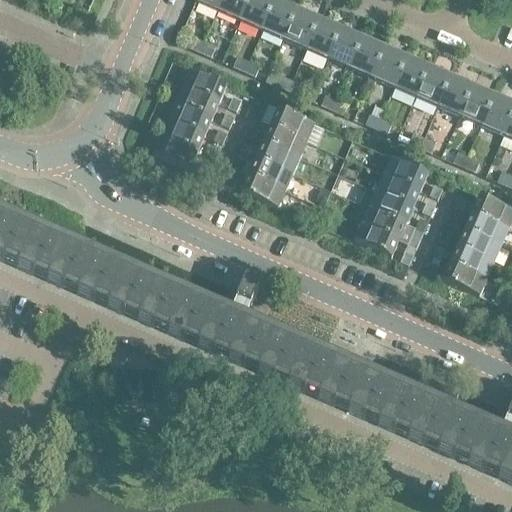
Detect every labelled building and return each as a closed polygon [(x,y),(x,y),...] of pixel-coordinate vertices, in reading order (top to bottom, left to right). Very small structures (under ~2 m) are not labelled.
[(218,14),(223,0),(196,0),(195,5),(195,6),(196,5),(218,14)] [(239,24),(249,0),(223,0),(218,14),(239,24)] [(261,34),(275,3),(266,0),(249,0),(239,24),(261,34)] [(284,43),(297,13),(275,3),(261,34),(284,43)] [(306,53),(319,23),(297,13),(284,43),(306,53)] [(327,62),(341,32),(319,23),(306,53),(327,62)] [(349,72),(363,42),(341,32),(327,62),(349,72)] [(200,57),(205,46),(193,41),(189,52),(200,57)] [(371,82),(385,51),(363,42),(349,72),(371,82)] [(216,51),(205,46),(200,57),(211,62),(216,51)] [(394,91),(407,61),(385,51),(371,82),(394,91)] [(244,76),(249,65),(237,60),(233,71),(244,76)] [(415,101),(429,71),(407,61),(394,91),(415,101)] [(259,70),(249,65),(244,76),(255,81),(259,70)] [(437,110),(451,80),(429,71),(415,101),(437,110)] [(189,74),(182,92),(218,108),(226,90),(189,74)] [(288,95),(293,84),(281,79),(277,90),(288,95)] [(459,120),(473,90),(451,80),(437,110),(459,120)] [(304,89),(293,84),(288,95),(299,100),(304,89)] [(482,129),(495,99),(473,90),(459,120),(482,129)] [(211,124),(218,108),(182,92),(174,108),(211,124)] [(332,114),(337,104),(325,99),(321,109),(332,114)] [(503,139),(511,119),(511,106),(495,99),(482,129),(503,139)] [(227,112),(236,115),(241,104),(232,101),(227,112)] [(348,108),(337,104),(332,114),(343,119),(348,108)] [(204,141),(211,124),(174,108),(167,125),(204,141)] [(265,115),(257,111),(252,122),(261,126),(265,115)] [(277,112),(270,130),(306,146),(314,128),(277,112)] [(220,128),(229,132),(233,121),(225,117),(220,128)] [(376,133),(380,123),(369,118),(365,128),(376,133)] [(511,142),(511,119),(503,139),(511,142)] [(391,128),(380,123),(376,133),(387,138),(391,128)] [(197,157),(204,141),(167,125),(160,141),(197,157)] [(258,132),(250,128),(245,139),(253,143),(258,132)] [(306,146),(270,130),(262,147),(299,162),(306,146)] [(213,145),(221,148),(226,137),(218,134),(213,145)] [(420,153),(424,142),(413,137),(409,148),(420,153)] [(190,174),(197,157),(160,141),(153,158),(190,174)] [(435,147),(424,142),(420,153),(431,157),(435,147)] [(251,148),(242,144),(238,155),(246,159),(251,148)] [(292,179),(299,162),(262,147),(255,163),(292,179)] [(206,161),(214,165),(219,154),(211,150),(206,161)] [(464,172),(468,161),(457,156),(452,167),(464,172)] [(376,176),(383,179),(420,195),(427,178),(383,159),(376,176)] [(244,165),(235,161),(230,172),(239,176),(244,165)] [(479,166),(468,161),(464,172),(475,177),(479,166)] [(285,195),(292,179),(255,163),(248,179),(285,195)] [(199,177),(207,181),(212,170),(203,167),(199,177)] [(507,191),(511,180),(501,175),(496,186),(507,191)] [(237,181),(228,177),(223,188),(232,192),(237,181)] [(277,212),(285,195),(248,179),(241,196),(277,212)] [(420,195),(383,179),(376,196),(413,212),(420,195)] [(429,199),(437,203),(442,192),(434,189),(429,199)] [(321,192),(316,204),(324,208),(329,196),(321,192)] [(405,229),(413,212),(376,196),(369,213),(405,229)] [(467,203),(458,199),(454,210),(462,214),(467,203)] [(511,215),(479,200),(479,201),(471,218),(508,234),(511,224),(511,215)] [(422,216),(430,220),(435,209),(426,205),(422,216)] [(231,314),(0,212),(0,262),(511,486),(511,407),(506,421),(506,422),(502,432),(245,320),(250,310),(259,289),(244,283),(236,303),(236,304),(231,314)] [(417,240),(420,235),(414,233),(405,229),(369,213),(361,229),(398,245),(416,253),(420,242),(417,240)] [(459,220),(451,216),(446,227),(455,230),(459,220)] [(500,250),(508,234),(471,218),(464,234),(500,250)] [(414,233),(420,235),(423,236),(428,225),(419,222),(414,233)] [(391,262),(398,245),(361,229),(354,246),(391,262)] [(452,236),(444,232),(439,243),(447,247),(452,236)] [(493,267),(500,250),(464,234),(457,251),(493,267)] [(445,253),(437,249),(432,260),(440,263),(445,253)] [(486,284),(493,267),(457,251),(449,267),(486,284)] [(400,265),(408,269),(413,258),(405,255),(400,265)] [(425,276),(433,280),(438,269),(429,265),(425,276)] [(479,300),(486,284),(449,267),(442,284),(479,300)]
